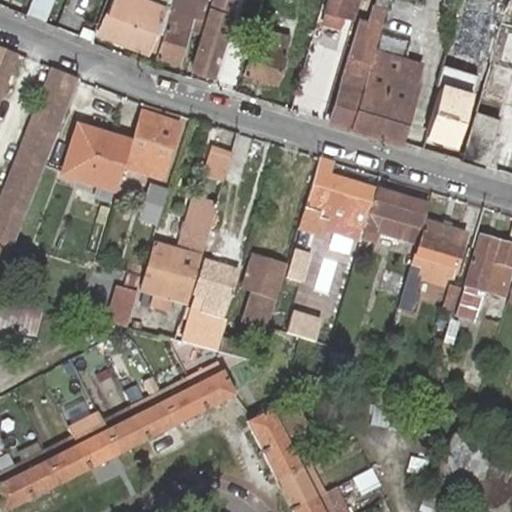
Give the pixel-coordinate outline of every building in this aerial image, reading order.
[(43,20),(52,0),(29,0),(24,11),(43,20)] [(111,0),(98,33),(148,52),(167,0),(111,0)] [(172,0),(171,4),(156,55),(177,62),(186,29),(187,27),(199,31),(203,19),(207,0),(172,0)] [(212,0),(210,9),(192,68),(213,75),(231,15),(229,15),(233,0),(212,0)] [(348,0),(325,0),(322,11),(343,17),(348,0)] [(352,19),(357,0),(348,0),(343,17),(352,19)] [(383,19),(385,10),(375,7),(372,16),(383,19)] [(259,8),(249,42),(254,43),(245,74),(275,83),(289,36),(269,30),(275,12),(259,8)] [(378,35),(383,19),(372,16),(371,16),(366,31),(378,35)] [(353,44),(350,54),(370,59),(373,50),(353,44)] [(0,94),(16,55),(2,49),(0,48),(0,94)] [(370,61),(368,67),(415,81),(420,63),(373,48),(373,50),(370,59),(370,61)] [(341,84),(329,120),(349,126),(361,89),(364,79),(368,67),(370,61),(370,59),(350,54),(346,67),(341,84)] [(440,86),(425,135),(456,144),(477,73),(442,63),(436,84),(440,86)] [(361,89),(349,126),(399,141),(405,121),(403,120),(406,109),(415,81),(368,67),(364,79),(361,89)] [(0,275),(78,79),(65,75),(52,69),(0,198),(0,275)] [(475,111),(460,160),(485,167),(500,118),(475,111)] [(159,179),(177,125),(140,113),(123,168),(159,179)] [(114,190),(128,145),(78,128),(74,139),(68,158),(63,174),(114,190)] [(239,187),(253,139),(237,135),(230,159),(223,182),(239,187)] [(203,176),(223,182),(230,159),(210,153),(203,176)] [(360,240),(375,191),(327,176),(332,163),(319,159),(298,228),(323,236),(325,229),(360,240)] [(416,244),(427,206),(375,191),(360,240),(369,243),(372,232),(416,244)] [(185,304),(199,259),(215,206),(193,199),(177,251),(153,244),(139,289),(151,294),(148,305),(167,311),(170,300),(185,304)] [(476,231),(483,208),(470,204),(463,224),(467,228),(472,230),(476,231)] [(95,222),(104,225),(108,211),(99,208),(95,222)] [(409,266),(397,306),(411,311),(416,294),(414,294),(421,269),(452,278),(465,234),(424,222),(411,266),(409,266)] [(502,298),(511,264),(511,247),(478,237),(454,316),(473,322),(483,292),(502,298)] [(311,254),(294,249),(286,280),(303,284),(311,254)] [(259,308),(253,327),(264,330),(284,266),(251,255),(241,288),(253,291),(248,306),(259,308)] [(223,326),(225,319),(223,319),(238,273),(205,263),(194,294),(205,298),(201,312),(214,316),(211,324),(223,326)] [(123,328),(135,292),(113,285),(101,321),(123,328)] [(451,312),(458,288),(449,285),(442,309),(451,312)] [(41,310),(0,299),(0,327),(34,336),(41,310)] [(243,323),(253,327),(259,308),(248,306),(243,323)] [(320,319),(291,311),(285,335),(314,342),(320,319)] [(178,328),(129,315),(125,327),(146,333),(168,339),(174,340),(178,328)] [(215,352),(223,326),(211,324),(203,348),(215,352)] [(218,352),(233,356),(236,344),(221,341),(218,352)] [(286,369),(304,371),(306,352),(288,350),(286,369)] [(354,357),(329,352),(326,364),(351,370),(354,357)] [(472,358),(470,364),(477,366),(479,360),(472,358)] [(201,366),(202,369),(207,378),(221,371),(214,359),(201,366)] [(202,369),(187,377),(191,387),(204,412),(205,411),(205,409),(222,401),(232,395),(230,391),(230,389),(221,371),(207,378),(202,369)] [(378,375),(373,393),(375,393),(403,401),(407,382),(378,375)] [(191,387),(187,377),(170,385),(158,391),(163,401),(162,401),(172,420),(174,425),(184,420),(202,410),(203,412),(204,412),(191,387)] [(78,381),(64,389),(76,410),(89,402),(78,381)] [(163,401),(158,391),(145,398),(128,406),(134,416),(146,441),(147,441),(146,439),(164,430),(174,425),(172,420),(162,401),(163,401)] [(404,403),(374,398),(370,424),(399,430),(404,403)] [(251,420),(246,422),(251,433),(260,451),(259,452),(260,453),(284,440),(303,431),(306,429),(292,400),(270,411),(269,411),(252,419),(251,420)] [(134,416),(128,406),(112,415),(101,421),(106,431),(105,431),(114,449),(116,454),(126,449),(144,440),(145,442),(146,441),(134,416)] [(101,421),(86,428),(91,438),(105,431),(106,431),(101,421)] [(86,428),(70,436),(76,446),(88,471),(89,470),(88,469),(107,459),(116,454),(114,449),(105,431),(91,438),(86,428)] [(284,440),(260,453),(260,454),(261,453),(271,471),(276,481),(281,478),(299,469),(308,465),(314,462),(307,449),(311,446),(303,431),(284,440)] [(460,431),(459,431),(458,431),(457,431),(456,431),(455,432),(454,432),(453,432),(452,433),(452,434),(451,434),(451,435),(450,435),(450,437),(449,437),(431,481),(430,482),(430,483),(430,484),(430,485),(430,486),(430,487),(431,488),(431,489),(431,490),(432,490),(432,491),(433,491),(434,493),(435,493),(436,494),(480,511),(511,511),(511,452),(462,432),(461,432),(460,432),(460,431)] [(76,446),(70,436),(54,444),(60,454),(47,460),(46,461),(56,479),(58,484),(68,479),(86,470),(87,471),(88,471),(76,446)] [(54,444),(42,450),(47,460),(60,454),(54,444)] [(47,460),(42,450),(29,457),(34,467),(46,461),(47,460)] [(29,457),(12,466),(17,475),(30,501),(31,499),(31,498),(48,489),(58,484),(56,479),(46,461),(34,467),(29,457)] [(308,465),(299,469),(306,482),(315,478),(308,465)] [(17,475),(12,466),(0,472),(0,481),(1,484),(0,484),(0,511),(2,511),(10,509),(28,499),(29,501),(30,501),(17,475)] [(281,478),(276,481),(281,491),(290,509),(288,510),(289,511),(314,498),(323,494),(315,478),(306,482),(299,469),(281,478)] [(289,511),(344,511),(332,489),(323,494),(314,498),(289,511)] [(447,511),(450,506),(424,496),(419,510),(424,511),(447,511)]
